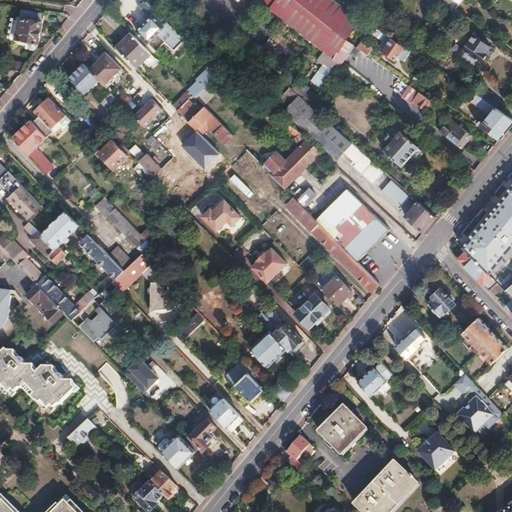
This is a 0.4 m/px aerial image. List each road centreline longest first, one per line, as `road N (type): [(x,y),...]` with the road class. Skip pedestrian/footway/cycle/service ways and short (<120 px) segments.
road 1 (secondary): [(429,247),(211,511)]
road 2 (unknown): [(272,199),(375,310),(393,350),(418,377),(434,394),(455,394)]
road 3 (unknown): [(487,175),(361,64)]
road 4 (residential): [(101,0),(0,119)]
road 5 (unknown): [(93,9),(125,65),(176,120)]
road 6 (secondary): [(511,144),(429,247)]
